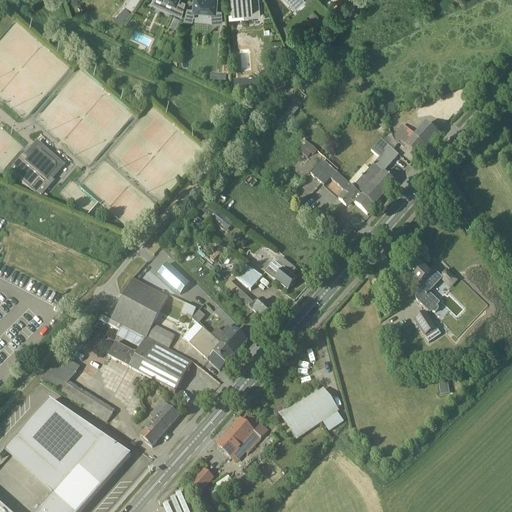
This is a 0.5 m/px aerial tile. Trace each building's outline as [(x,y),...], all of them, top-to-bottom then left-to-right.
[(164,0),(175,5),(171,12),(182,17),(186,2),(180,0),(164,0)] [(193,0),(193,9),(195,9),(204,10),(204,13),(212,13),(212,23),(222,23),(221,11),(216,10),(217,0),(193,0)] [(231,0),(232,7),(233,14),(243,13),(243,18),(260,17),(259,0),(231,0)] [(124,21),(124,20),(118,15),(113,19),(120,26),(124,21)] [(234,95),(253,95),(253,80),(233,81),(234,95)] [(299,110),(290,102),(289,102),(278,115),(286,124),(299,110)] [(279,132),(286,124),(278,115),(270,124),(279,132)] [(413,140),(425,149),(438,136),(426,125),(415,137),(403,126),(393,138),(396,146),(399,142),(404,137),(411,142),(413,140)] [(391,134),(383,143),(393,151),(397,147),(396,146),(393,138),(391,134)] [(399,142),(406,147),(405,148),(417,159),(425,149),(413,140),(411,142),(404,137),(399,142)] [(393,151),(383,143),(382,142),(377,148),(384,154),(353,188),(374,208),(395,184),(384,173),(399,156),(393,151)] [(313,156),(317,152),(307,143),(299,152),(307,159),(311,155),(313,156)] [(54,182),(52,180),(48,177),(55,170),(55,164),(39,151),(34,152),(28,159),(22,154),(7,171),(40,199),(54,182)] [(374,208),(353,188),(352,189),(322,161),(310,175),(323,187),(330,180),(345,193),(338,200),(346,207),(351,201),(367,216),(374,208)] [(234,225),(217,212),(210,221),(212,223),(214,220),(225,229),(223,231),(226,234),(234,225)] [(202,230),(206,225),(196,217),(192,222),(202,230)] [(210,260),(214,263),(224,253),(220,249),(210,260)] [(296,281),(291,277),(296,270),(282,259),(277,265),(274,263),(265,274),(287,292),(291,287),(293,287),(294,286),(295,285),(295,283),(296,282),(296,281)] [(431,274),(419,263),(418,264),(417,263),(415,263),(413,265),(413,267),(414,268),(406,276),(420,289),(417,292),(416,294),(415,296),(415,298),(416,300),(418,302),(430,314),(431,312),(433,313),(435,314),(438,311),(438,308),(436,307),(438,305),(426,294),(441,279),(439,277),(435,273),(432,276),(431,275),(432,275),(431,274)] [(190,285),(167,265),(158,275),(180,296),(190,285)] [(250,292),(262,278),(246,266),(235,278),(250,292)] [(439,277),(441,279),(443,276),(448,281),(453,286),(458,281),(446,270),(439,277)] [(175,338),(153,326),(168,298),(133,280),(111,321),(145,339),(168,350),(175,338)] [(254,304),(239,291),(230,282),(225,287),(265,323),(275,312),(263,301),(259,306),(255,302),(254,304)] [(199,312),(192,320),(198,325),(205,318),(199,312)] [(431,333),(436,329),(426,313),(414,321),(429,344),(440,336),(440,335),(435,339),(431,333)] [(211,336),(234,357),(247,343),(234,331),(227,339),(217,329),(211,336)] [(207,361),(219,372),(226,366),(234,357),(211,336),(206,332),(205,333),(201,337),(212,347),(213,345),(218,349),(207,361)] [(145,339),(137,355),(115,343),(108,358),(176,394),(192,363),(168,350),(145,339)] [(57,364),(57,365),(41,382),(107,424),(115,412),(69,383),(75,376),(57,364)] [(440,395),(449,394),(447,382),(438,384),(440,395)] [(297,441),(338,413),(323,391),(282,419),(297,441)] [(82,511),(131,457),(104,439),(98,446),(50,403),(0,458),(0,459),(1,460),(17,441),(65,483),(39,511),(6,511),(0,506),(0,511),(82,511)] [(150,417),(155,421),(140,438),(152,449),(180,418),(163,403),(150,417)] [(240,421),(217,447),(236,465),(246,454),(247,455),(268,433),(251,418),(244,425),(240,421)] [(201,493),(213,479),(204,471),(192,485),(201,493)] [(221,492),(232,483),(228,478),(210,491),(213,496),(220,490),(221,492)]
